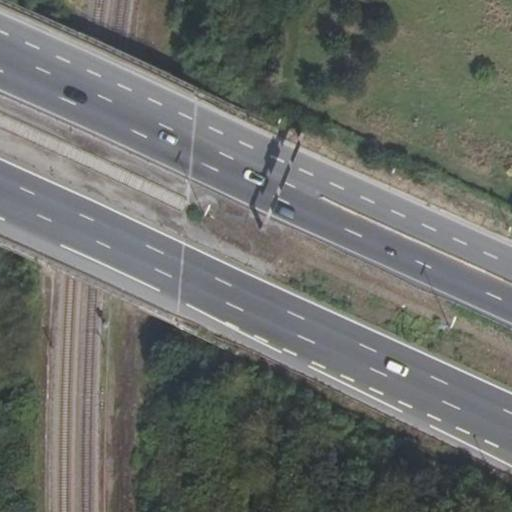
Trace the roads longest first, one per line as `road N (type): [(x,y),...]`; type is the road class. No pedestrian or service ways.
road 1 (motorway): [(0,194),(511,430)]
road 2 (motorway): [(511,287),(0,53)]
